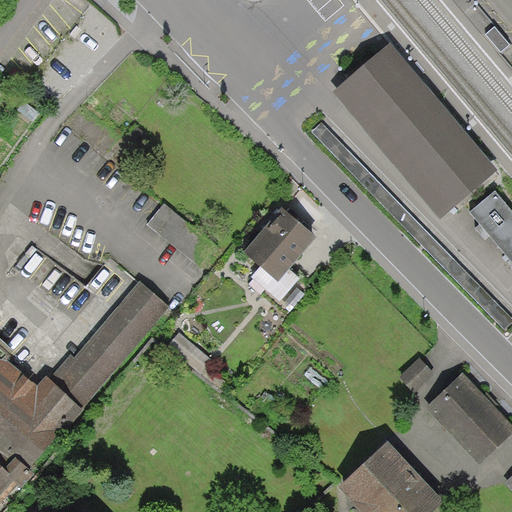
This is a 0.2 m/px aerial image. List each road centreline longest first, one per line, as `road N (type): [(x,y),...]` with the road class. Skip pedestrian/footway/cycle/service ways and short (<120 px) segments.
road 1 (residential): [(285,132),(511,363)]
road 2 (residential): [(198,0),(250,57),(285,132)]
